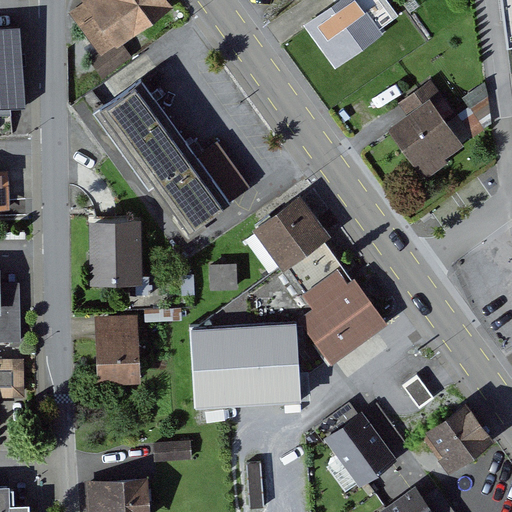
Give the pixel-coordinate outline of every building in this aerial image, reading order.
[(177,8),(171,0),(84,0),(122,49),(177,8)] [(386,32),(359,0),(356,0),(318,33),(347,66),(386,32)] [(511,0),(502,0),(507,39),(511,38),(511,0)] [(26,28),(0,28),(0,115),(18,115),(18,108),(30,107),(26,28)] [(66,107),(81,126),(89,120),(184,246),(177,252),(184,261),(226,230),(215,216),(231,204),(135,78),(157,62),(146,47),(66,107)] [(474,153),(433,103),(393,136),(433,185),(474,153)] [(9,177),(0,176),(0,223),(10,223),(9,177)] [(335,240),(302,199),(258,234),(319,310),(307,319),(340,360),(390,320),(329,245),(335,240)] [(139,223),(96,224),(98,282),(141,281),(139,223)] [(212,287),(239,286),(238,260),(210,261),(212,287)] [(141,318),(99,322),(104,382),(145,378),(141,318)] [(306,395),(300,323),(192,333),(199,404),(306,395)] [(0,400),(34,399),(32,360),(0,361),(0,400)] [(423,375),(408,385),(424,407),(439,397),(423,375)] [(498,442),(470,405),(429,435),(456,472),(498,442)] [(401,462),(367,412),(331,437),(365,486),(401,462)] [(160,440),(161,457),(197,456),(196,439),(160,440)] [(341,454),(329,461),(345,490),(357,483),(341,454)] [(262,460),(236,461),(237,503),(263,503),(262,460)] [(153,511),(151,477),(94,481),(96,511),(153,511)] [(424,498),(415,487),(381,511),(460,511),(441,485),(424,498)] [(12,511),(11,487),(0,487),(0,511),(12,511)] [(495,511),(496,511),(480,489),(460,504),(465,511),(495,511)]
